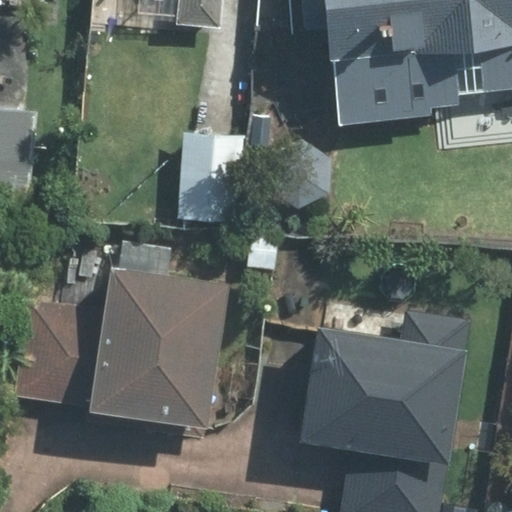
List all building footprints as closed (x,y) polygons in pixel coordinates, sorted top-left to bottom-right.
[(173,0),(172,22),(209,24),(210,0),(173,0)] [(320,18),(330,128),(423,120),(421,102),(511,93),(511,0),(289,0),(291,21),(320,18)] [(29,111),(0,108),(0,203),(21,205),(29,111)] [(236,138),(178,136),(174,219),(232,221),(236,138)] [(18,275),(8,403),(203,428),(223,283),(170,276),(174,244),(115,238),(112,262),(70,259),(68,281),(18,275)] [(375,332),(301,323),(286,444),(343,451),(334,511),(429,511),(435,468),(443,469),(463,315),(379,304),(375,332)]
